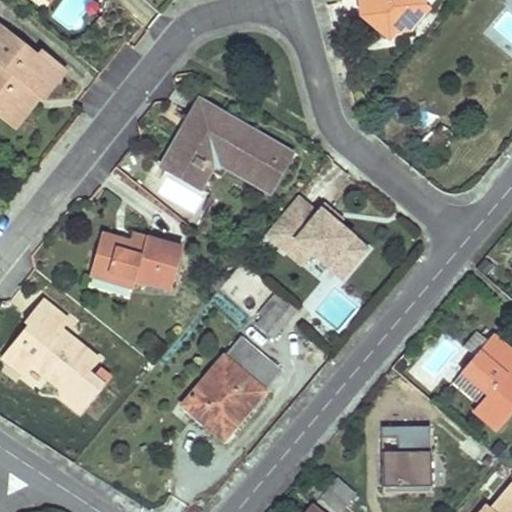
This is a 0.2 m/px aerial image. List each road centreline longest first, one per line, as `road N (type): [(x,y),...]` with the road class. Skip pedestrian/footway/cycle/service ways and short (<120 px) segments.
road 1 (residential): [(0,259),(180,32),(208,15),(281,0)]
road 2 (residential): [(465,240),(236,511)]
road 3 (residential): [(302,0),(339,134),(465,240)]
